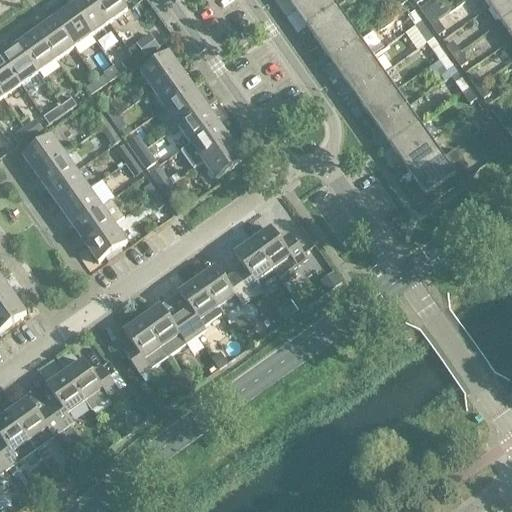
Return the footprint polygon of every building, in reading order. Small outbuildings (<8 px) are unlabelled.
[(109,25),(91,0),(83,0),(71,9),(91,38),(109,25)] [(118,0),(91,0),(109,25),(127,12),(118,0)] [(313,0),(286,0),(295,13),(313,0)] [(337,8),(331,0),(313,0),(295,13),(307,30),(337,8)] [(503,0),(482,0),(490,9),(503,0)] [(511,17),(511,0),(503,0),(490,9),(501,25),(511,17)] [(349,25),(337,8),(307,30),(319,46),(349,25)] [(91,38),(71,9),(54,21),(74,50),(91,38)] [(424,17),(431,27),(438,22),(430,12),(424,17)] [(408,18),(415,28),(422,24),(414,13),(408,18)] [(511,17),(501,25),(511,41),(511,17)] [(74,50),(54,21),(36,34),(56,63),(74,50)] [(445,33),(438,22),(431,27),(438,37),(445,33)] [(429,34),(422,24),(415,28),(422,39),(429,34)] [(360,42),(349,25),(319,46),(330,63),(360,42)] [(56,63),(36,34),(18,46),(38,75),(56,63)] [(148,38),(138,45),(128,52),(132,58),(137,65),(157,51),(148,38)] [(372,58),(360,42),(330,63),(342,80),(372,58)] [(446,48),(453,59),(460,54),(453,44),(446,48)] [(38,75),(18,46),(1,59),(21,87),(38,75)] [(431,52),(439,62),(445,57),(438,47),(431,52)] [(467,64),(460,54),(453,59),(460,69),(467,64)] [(140,75),(153,93),(182,73),(169,55),(140,75)] [(453,68),(445,57),(439,62),(446,72),(453,68)] [(137,65),(132,58),(121,65),(127,72),(137,65)] [(384,75),(372,58),(342,80),(354,97),(384,75)] [(21,87),(1,59),(0,59),(0,95),(3,100),(21,87)] [(194,91),(182,73),(153,93),(166,111),(194,91)] [(107,75),(97,83),(102,90),(112,83),(107,75)] [(396,92),(384,75),(354,97),(366,113),(396,92)] [(468,80),(476,90),(482,86),(475,75),(468,80)] [(455,85),(462,96),(469,91),(462,81),(455,85)] [(102,90),(97,83),(86,90),(92,97),(102,90)] [(490,96),(482,86),(476,90),(483,101),(490,96)] [(207,108),(194,91),(166,111),(178,129),(207,108)] [(476,101),(469,91),(462,96),(470,106),(476,101)] [(408,109),(396,92),(366,113),(378,130),(408,109)] [(72,100),(61,108),(66,115),(77,108),(72,100)] [(111,107),(104,112),(111,123),(119,117),(111,107)] [(490,111),(498,122),(504,117),(497,107),(490,111)] [(66,115),(61,108),(51,115),(56,122),(66,115)] [(219,126),(207,108),(178,129),(191,146),(219,126)] [(420,125),(408,109),(378,130),(389,147),(420,125)] [(478,118),(486,129),(492,124),(485,114),(478,118)] [(108,125),(100,115),(93,120),(100,130),(108,125)] [(126,128),(119,117),(111,123),(119,133),(126,128)] [(511,127),(504,117),(498,122),(505,132),(511,127)] [(500,134),(492,124),(486,129),(493,139),(500,134)] [(36,125),(26,133),(31,140),(42,133),(36,125)] [(115,136),(108,125),(100,130),(108,141),(115,136)] [(431,142),(420,125),(389,147),(401,164),(431,142)] [(232,144),(219,126),(191,146),(181,153),(193,171),(203,164),(232,144)] [(31,140),(26,133),(16,140),(21,147),(31,140)] [(23,158),(36,176),(64,156),(51,138),(23,158)] [(443,159),(431,142),(401,164),(413,180),(443,159)] [(136,143),(129,148),(136,158),(144,153),(136,143)] [(244,162),(232,144),(203,164),(216,182),(244,162)] [(133,161),(125,150),(118,155),(125,166),(133,161)] [(151,163),(144,153),(136,158),(144,169),(151,163)] [(77,174),(64,156),(36,176),(48,194),(77,174)] [(455,177),(443,159),(413,180),(425,198),(455,177)] [(140,171),(133,161),(125,166),(133,176),(140,171)] [(89,191),(77,174),(48,194),(60,212),(89,191)] [(161,178),(154,183),(161,194),(169,188),(161,178)] [(158,196),(150,186),(143,191),(150,201),(158,196)] [(176,199),(169,188),(161,194),(169,204),(176,199)] [(102,209),(89,191),(60,212),(73,229),(102,209)] [(165,207),(158,196),(150,201),(158,212),(165,207)] [(111,202),(102,209),(73,229),(85,247),(114,227),(124,220),(111,202)] [(127,245),(114,227),(85,247),(98,265),(127,245)] [(271,230),(253,243),(273,272),(290,259),(297,268),(307,261),(293,241),(283,248),(271,230)] [(273,272),(253,243),(234,256),(247,273),(237,280),(252,301),(261,294),(255,284),(273,272)] [(215,269),(197,282),(217,311),(235,298),(242,308),(252,301),(237,280),(228,287),(215,269)] [(333,273),(321,282),(328,293),(340,284),(333,273)] [(0,307),(13,298),(1,280),(0,280),(0,307)] [(217,311),(197,282),(179,295),(191,312),(182,319),(196,340),(206,333),(200,323),(217,311)] [(0,334),(26,316),(13,298),(0,307),(0,334)] [(142,321),(162,350),(168,359),(196,340),(182,319),(172,326),(160,308),(142,321)] [(162,350),(142,321),(124,334),(136,351),(126,358),(140,379),(151,372),(144,362),(162,350)] [(221,355),(213,361),(220,371),(228,365),(221,355)] [(83,363),(65,376),(85,404),(103,392),(109,401),(119,394),(105,373),(95,380),(83,363)] [(85,404),(65,376),(46,388),(59,406),(49,412),(64,433),(73,426),(67,417),(85,404)] [(27,402),(9,415),(29,443),(47,431),(54,440),(64,433),(49,412),(40,419),(27,402)] [(29,443),(9,415),(0,421),(0,439),(3,445),(0,446),(0,460),(8,472),(18,465),(12,456),(29,443)] [(73,430),(67,435),(72,444),(79,439),(73,430)] [(0,477),(8,472),(0,460),(0,477)] [(31,489),(24,493),(31,503),(38,498),(31,489)] [(23,494),(13,500),(20,510),(30,503),(23,494)]
